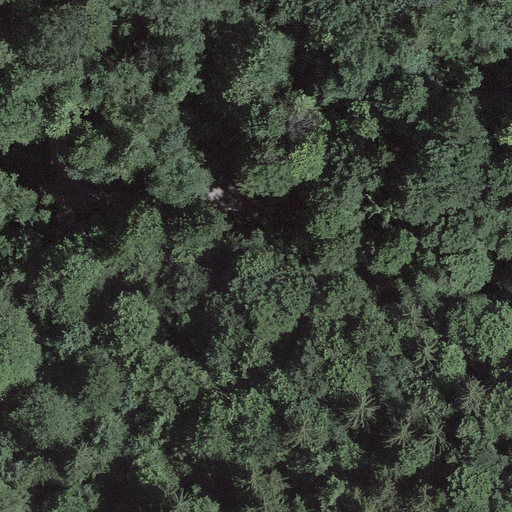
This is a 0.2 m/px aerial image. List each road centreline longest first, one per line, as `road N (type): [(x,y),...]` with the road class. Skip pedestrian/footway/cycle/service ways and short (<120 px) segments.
road 1 (track): [(511,382),(286,220),(215,109),(146,125),(74,126)]
road 2 (track): [(49,0),(74,126),(62,215),(23,326),(0,364)]
road 3 (track): [(215,109),(373,0)]
